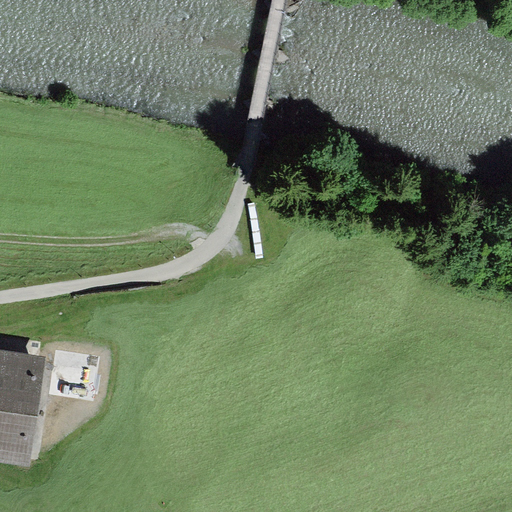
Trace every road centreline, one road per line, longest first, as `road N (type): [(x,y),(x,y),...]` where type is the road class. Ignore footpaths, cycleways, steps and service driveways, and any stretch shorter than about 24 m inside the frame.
road 1 (unclassified): [(0,301),(182,270),(210,251),(239,197),(277,0)]
road 2 (track): [(210,251),(193,231),(109,239),(0,228)]
